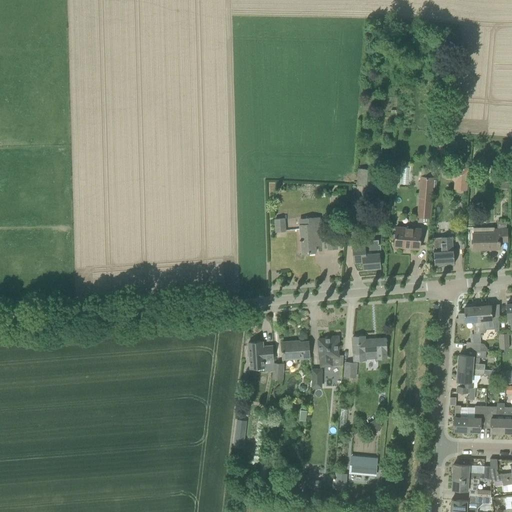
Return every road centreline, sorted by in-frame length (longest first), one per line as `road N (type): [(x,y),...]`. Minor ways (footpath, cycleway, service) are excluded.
road 1 (unclassified): [(0,322),(449,284)]
road 2 (residential): [(449,284),(437,446)]
